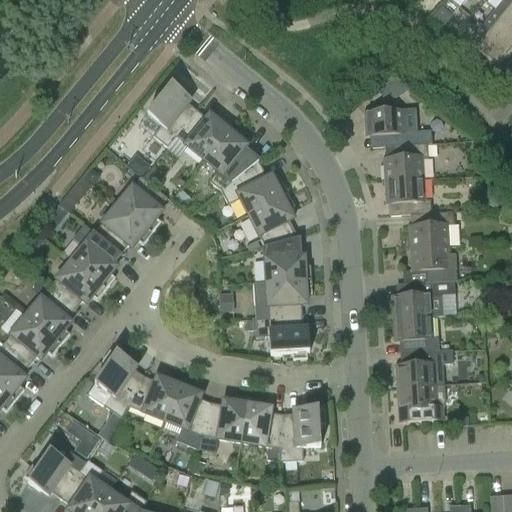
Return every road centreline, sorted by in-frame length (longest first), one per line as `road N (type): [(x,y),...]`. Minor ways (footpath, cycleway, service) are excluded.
road 1 (residential): [(167,18),(273,103),(331,181),(347,230),(356,379)]
road 2 (tertiary): [(0,208),(45,167),(167,18)]
road 3 (residential): [(356,379),(284,382),(219,371),(163,347),(121,315)]
road 4 (tertiary): [(151,4),(0,172)]
road 5 (residential): [(0,468),(121,315)]
road 6 (residential): [(361,469),(511,459)]
